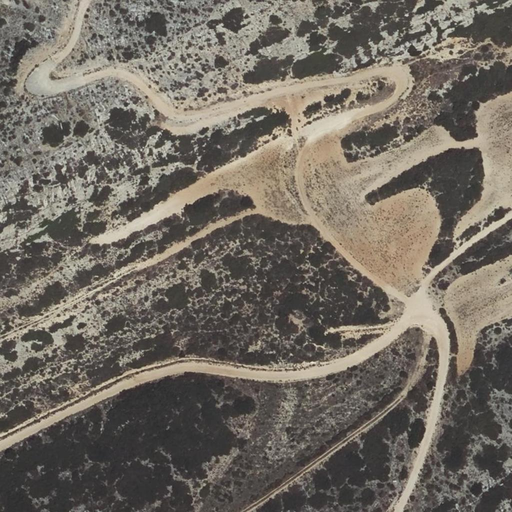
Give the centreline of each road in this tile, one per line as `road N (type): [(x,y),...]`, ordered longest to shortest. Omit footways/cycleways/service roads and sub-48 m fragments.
road 1 (track): [(89,0),(72,41),(38,75),(40,89),(119,71),(186,117),(284,90),(396,75),(393,98),(315,135),(298,169),(306,207),(338,249),(427,311)]
road 2 (track): [(397,511),(427,444),(450,355),(443,326),(427,311),(321,375),(196,365),(151,373),(0,451)]
road 3 (track): [(427,311),(431,274),(511,218)]
